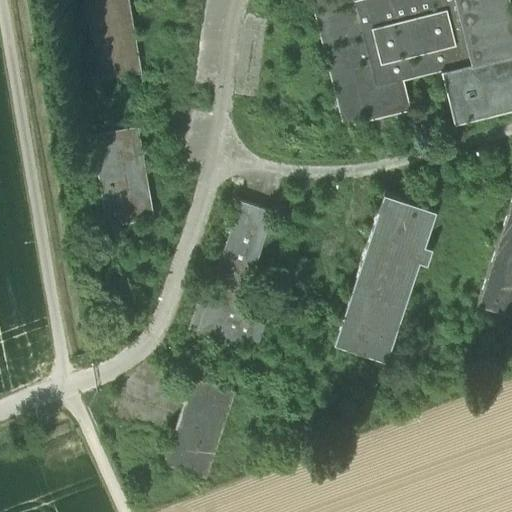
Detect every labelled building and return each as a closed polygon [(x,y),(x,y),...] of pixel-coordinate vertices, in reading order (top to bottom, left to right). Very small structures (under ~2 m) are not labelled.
[(84,0),(98,79),(141,71),(128,0),(84,0)] [(440,68),(453,120),(511,105),(511,7),(510,0),(310,0),(342,124),(410,107),(402,77),(440,68)] [(90,133),(106,224),(153,216),(138,124),(90,133)] [(333,341),(386,358),(419,258),(426,261),(431,245),(424,243),(435,208),(383,190),(333,341)] [(511,191),(476,301),(511,312),(511,191)] [(196,330),(255,349),(266,316),(241,308),(273,210),(240,199),(205,304),(196,301),(188,326),(196,329),(196,330)] [(164,462),(206,476),(235,389),(192,375),(164,462)]
